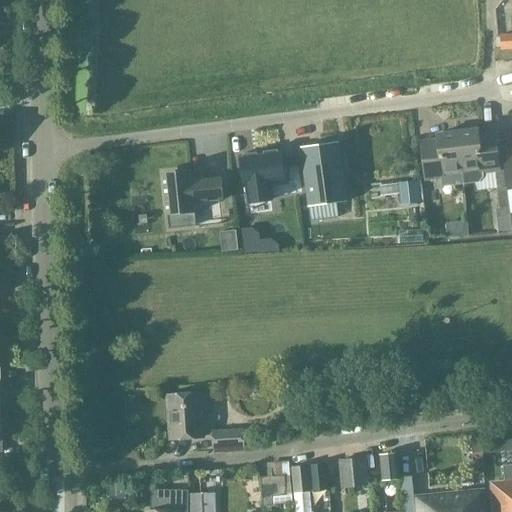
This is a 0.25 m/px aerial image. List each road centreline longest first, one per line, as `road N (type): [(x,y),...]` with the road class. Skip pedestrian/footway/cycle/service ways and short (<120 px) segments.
road 1 (residential): [(56,473),(238,460),(511,416)]
road 2 (residential): [(42,148),(486,90)]
road 3 (residential): [(56,473),(42,148)]
road 4 (residential): [(42,148),(42,0)]
